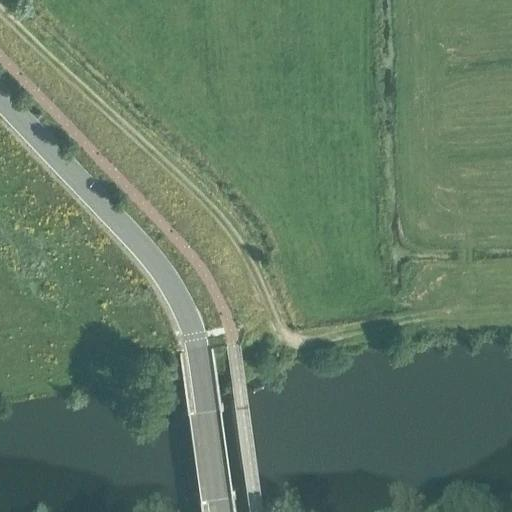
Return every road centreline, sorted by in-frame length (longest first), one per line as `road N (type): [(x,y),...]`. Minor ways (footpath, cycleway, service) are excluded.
road 1 (track): [(0,10),(195,187),(246,255),(289,340),(511,310)]
road 2 (secondary): [(220,511),(198,349),(183,306),(161,267),(0,98)]
